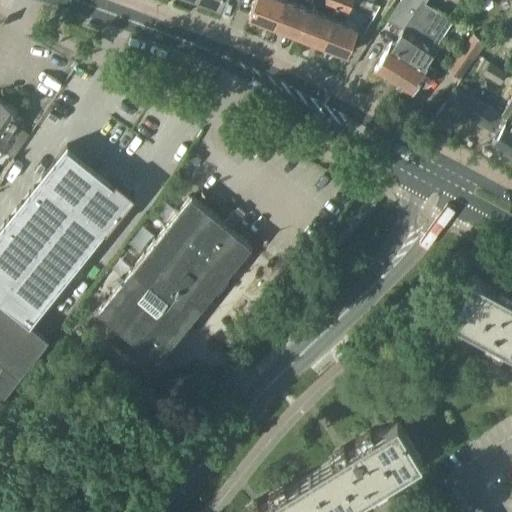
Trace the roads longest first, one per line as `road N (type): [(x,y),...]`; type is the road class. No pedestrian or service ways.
road 1 (tertiary): [(167,511),(256,404),(404,256),(450,178)]
road 2 (tertiary): [(450,178),(243,66),(74,0)]
